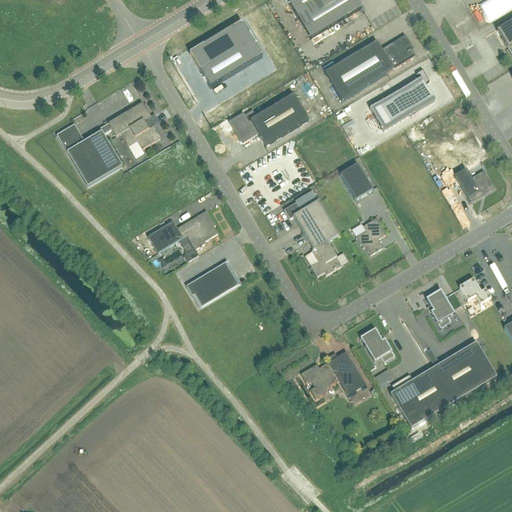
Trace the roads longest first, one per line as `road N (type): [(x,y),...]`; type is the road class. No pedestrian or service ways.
road 1 (unclassified): [(140,44),(304,318),(334,321),(511,214)]
road 2 (unclassified): [(0,489),(144,356)]
road 3 (unclassified): [(511,163),(413,0)]
road 4 (tertiary): [(140,44),(36,103),(0,100)]
